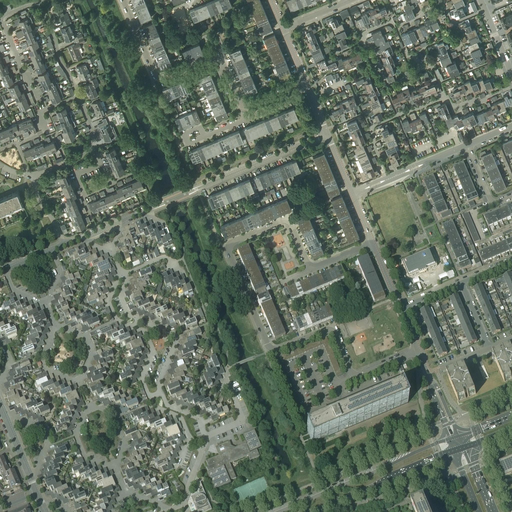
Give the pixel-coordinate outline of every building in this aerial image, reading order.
[(144,0),(133,5),(135,9),(146,4),(144,0)] [(214,0),(213,0),(210,1),(215,12),(219,11),(214,0)] [(219,0),(214,0),(219,11),(223,9),(219,0)] [(224,0),(219,0),(223,9),(227,7),(224,0)] [(259,0),(258,0),(249,4),(251,8),(261,4),(259,0)] [(291,0),(286,0),(290,10),(295,8),(291,0)] [(462,0),(459,0),(453,2),(456,8),(462,6),(465,5),(462,0)] [(210,1),(206,3),(211,14),(215,12),(210,1)] [(403,6),(406,12),(412,10),(411,7),(414,6),(412,3),(409,4),(408,1),(405,2),(406,5),(403,6)] [(206,3),(202,5),(207,16),(211,14),(206,3)] [(146,4),(135,9),(137,13),(148,9),(146,4)] [(261,4),(251,8),(252,12),(263,8),(261,4)] [(202,5),(198,7),(202,18),(207,16),(202,5)] [(457,11),(454,12),(455,15),(456,18),(459,17),(465,14),(462,6),(456,8),(457,11)] [(198,7),(194,8),(198,19),(202,18),(198,7)] [(378,7),(372,9),(376,18),(382,16),(379,10),(378,7)] [(379,10),(382,16),(384,15),(386,18),(389,16),(389,17),(391,16),(390,12),(389,9),(386,10),(385,7),(379,10)] [(61,8),(52,11),(57,22),(62,20),(63,23),(70,21),(67,13),(64,15),(61,8)] [(194,8),(189,10),(194,21),(198,19),(194,8)] [(263,8),(252,12),(254,16),(265,12),(263,8)] [(148,9),(137,13),(139,17),(150,13),(148,9)] [(349,15),(347,9),(340,12),(343,18),(349,15)] [(372,9),(366,12),(370,21),(373,19),(376,25),(378,24),(377,20),(376,18),(372,9)] [(438,15),(435,16),(438,22),(444,20),(442,17),(445,16),(444,13),(442,9),(440,10),(440,11),(437,12),(438,15)] [(406,12),(403,13),(406,19),(415,16),(412,10),(406,12)] [(265,12),(254,16),(256,21),(267,16),(265,12)] [(366,12),(360,14),(361,17),(362,17),(364,23),(370,21),(366,12)] [(150,13),(139,17),(140,22),(151,17),(150,13)] [(267,16),(256,21),(257,25),(268,20),(267,16)] [(435,16),(429,19),(433,28),(439,25),(438,22),(435,16)] [(506,16),(500,19),(504,28),(510,25),(506,16)] [(329,19),(326,20),(327,22),(329,25),(332,24),(333,27),(339,24),(336,18),(333,20),(332,17),(329,18),(329,19)] [(361,17),(356,20),(359,29),(366,26),(365,25),(364,23),(362,17),(361,17)] [(14,24),(12,24),(13,27),(18,25),(19,24),(20,24),(21,27),(30,24),(27,18),(20,21),(19,18),(13,21),(14,24)] [(429,19),(423,21),(425,24),(427,30),(433,28),(429,19)] [(268,20),(257,25),(259,29),(270,24),(268,20)] [(66,26),(60,29),(63,35),(72,31),(71,29),(73,28),(70,21),(65,24),(66,26)] [(153,22),(142,26),(144,31),(155,26),(153,22)] [(462,24),(458,25),(461,31),(464,29),(465,32),(471,29),(469,23),(468,24),(466,25),(465,22),(462,23),(462,24)] [(339,24),(333,27),(335,33),(344,29),(342,23),(339,24)] [(30,24),(21,27),(24,33),(32,29),(30,24)] [(270,24),(259,29),(261,33),(272,29),(270,24)] [(425,24),(419,27),(423,36),(429,33),(427,30),(425,24)] [(306,31),(308,37),(314,35),(313,32),(316,31),(315,28),(315,27),(314,25),(311,26),(307,27),(309,30),(306,31)] [(405,33),(401,34),(405,43),(411,41),(407,32),(406,29),(405,25),(402,26),(405,33)] [(155,26),(144,31),(146,35),(157,30),(155,26)] [(419,27),(413,29),(417,38),(423,36),(419,27)] [(471,29),(465,32),(468,38),(477,34),(474,28),(471,29)] [(32,29),(24,33),(26,38),(34,35),(32,29)] [(344,29),(335,33),(338,38),(344,36),(347,35),(344,29)] [(413,29),(407,32),(411,41),(417,38),(413,29)] [(157,30),(146,35),(148,39),(159,34),(157,30)] [(372,37),(366,39),(367,42),(374,39),(383,35),(380,30),(371,33),(372,37)] [(63,35),(65,42),(75,38),(72,31),(63,35)] [(274,33),(263,38),(265,42),(276,38),(274,33)] [(159,34),(148,39),(150,43),(160,38),(159,34)] [(374,39),(367,42),(369,44),(375,42),(376,45),(379,44),(385,41),(388,40),(385,34),(383,35),(374,39)] [(468,38),(470,44),(476,41),(477,41),(479,40),(477,34),(468,38)] [(34,35),(26,38),(28,44),(37,40),(34,35)] [(308,37),(305,38),(308,44),(317,40),(314,35),(308,37)] [(339,41),(336,42),(337,46),(336,46),(337,48),(341,47),(342,49),(348,46),(347,45),(344,36),(338,38),(339,41)] [(160,38),(150,43),(151,47),(162,43),(160,38)] [(276,38),(265,42),(266,46),(277,42),(276,38)] [(37,40),(28,44),(31,49),(36,47),(39,46),(37,40)] [(317,40),(308,44),(310,50),(319,46),(317,40)] [(380,47),(374,50),(375,52),(390,46),(388,40),(385,41),(379,44),(380,47)] [(437,44),(440,53),(441,53),(447,51),(445,48),(448,47),(447,43),(448,43),(446,40),(443,41),(443,42),(437,44)] [(470,44),(467,45),(470,51),(479,47),(477,41),(476,41),(470,44)] [(277,42),(266,46),(268,51),(279,46),(277,42)] [(78,43),(68,47),(74,61),(82,57),(78,49),(81,48),(78,43)] [(162,43),(151,47),(153,51),(164,47),(162,43)] [(199,43),(194,45),(199,56),(203,54),(199,43)] [(194,45),(190,47),(195,58),(199,56),(194,45)] [(279,46),(268,51),(270,55),(281,50),(279,46)] [(319,46),(310,50),(312,56),(322,52),(319,46)] [(390,46),(375,52),(376,55),(382,52),(384,55),(384,56),(390,53),(393,52),(390,46)] [(31,49),(28,50),(31,56),(39,52),(36,47),(31,49)] [(164,47),(153,51),(155,56),(166,51),(164,47)] [(190,47),(186,48),(191,59),(195,58),(190,47)] [(470,51),(467,52),(468,54),(471,53),(472,56),(478,54),(479,54),(481,53),(479,47),(470,51)] [(186,48),(182,50),(186,61),(191,59),(186,48)] [(240,48),(229,52),(230,57),(241,52),(240,48)] [(356,54),(353,55),(356,62),(356,61),(359,60),(360,63),(366,61),(362,52),(360,48),(358,50),(355,51),(356,54)] [(281,50),(270,55),(272,59),(283,54),(281,50)] [(39,52),(31,56),(33,61),(41,58),(44,57),(41,51),(39,52)] [(166,51),(155,56),(157,60),(168,55),(166,51)] [(440,53),(438,54),(440,60),(449,56),(447,51),(441,53),(440,53)] [(241,52),(230,57),(232,61),(243,56),(241,52)] [(322,52),(312,56),(315,62),(324,58),(322,52)] [(384,55),(381,57),(383,63),(392,59),(390,53),(384,56),(384,55)] [(473,59),(470,60),(472,63),(471,64),(472,66),(476,65),(483,62),(484,62),(484,61),(484,60),(481,53),(479,54),(478,54),(472,56),(473,59)] [(283,54),(272,59),(273,63),(284,58),(283,54)] [(168,55),(157,60),(158,64),(169,59),(168,55)] [(353,55),(348,58),(351,67),(357,64),(356,61),(356,62),(353,55)] [(243,56),(232,61),(234,65),(245,60),(243,56)] [(449,56),(440,60),(442,66),(445,65),(451,62),(449,56)] [(341,57),(335,60),(338,66),(337,66),(338,69),(344,66),(342,60),(341,57)] [(41,58),(33,61),(35,67),(43,63),(41,58)] [(284,58),(273,63),(275,67),(286,63),(284,58)] [(315,62),(310,64),(312,67),(316,65),(317,68),(321,66),(322,69),(328,67),(326,64),(329,63),(328,60),(325,61),(324,58),(315,62)] [(329,63),(326,64),(328,67),(330,66),(332,69),(337,66),(338,66),(335,60),(332,61),(331,58),(328,60),(329,63)] [(342,60),(344,66),(346,69),(351,67),(348,58),(342,60)] [(169,59),(158,64),(160,68),(171,64),(169,59)] [(392,59),(383,63),(386,68),(392,66),(395,65),(392,59)] [(245,60),(234,65),(236,69),(247,65),(245,60)] [(451,62),(445,65),(448,71),(457,67),(454,61),(451,62)] [(77,68),(76,68),(77,72),(78,71),(79,73),(88,70),(87,67),(89,66),(87,62),(76,67),(77,68)] [(43,63),(35,67),(38,73),(46,69),(43,63)] [(286,63),(275,67),(277,71),(288,67),(286,63)] [(4,67),(0,68),(0,73),(1,75),(9,71),(15,69),(14,66),(8,68),(6,65),(4,67)] [(247,65),(236,69),(237,73),(248,69),(247,65)] [(387,71),(384,72),(385,75),(385,76),(386,78),(388,83),(392,81),(391,77),(393,76),(391,73),(394,72),(392,66),(386,68),(387,71)] [(288,67),(277,71),(279,76),(290,71),(288,67)] [(457,67),(448,71),(450,76),(459,73),(457,67)] [(248,69),(237,73),(239,77),(250,73),(253,72),(251,68),(248,69)] [(9,71),(1,75),(3,80),(11,77),(10,74),(16,71),(15,69),(9,71)] [(49,70),(38,75),(39,77),(36,78),(37,81),(40,80),(51,75),(49,70)] [(80,75),(79,76),(80,79),(81,79),(81,80),(88,77),(89,80),(96,77),(95,74),(92,75),(91,72),(89,72),(88,70),(79,73),(80,75)] [(290,71),(279,76),(281,80),(292,75),(290,71)] [(196,78),(198,82),(212,77),(210,72),(196,78)] [(250,73),(239,77),(241,82),(252,77),(250,73)] [(51,75),(40,80),(42,85),(44,84),(44,83),(51,81),(50,80),(53,79),(51,75)] [(11,77),(3,80),(5,86),(14,83),(11,77)] [(90,83),(84,86),(89,98),(90,97),(91,99),(98,97),(97,94),(96,91),(94,87),(99,84),(96,77),(94,79),(89,80),(90,83)] [(212,77),(198,82),(200,86),(213,81),(212,77)] [(252,77),(241,82),(243,86),(253,81),(252,77)] [(373,86),(371,81),(369,77),(366,78),(366,79),(363,80),(363,79),(356,82),(357,85),(361,83),(363,88),(366,86),(367,89),(373,87),(373,86)] [(51,81),(44,83),(44,84),(46,88),(57,83),(55,78),(53,79),(50,80),(51,81)] [(482,79),(476,81),(480,90),(485,88),(483,82),(482,79)] [(483,82),(485,88),(488,87),(490,90),(493,88),(493,89),(495,88),(494,84),(493,81),(490,82),(489,79),(483,82)] [(183,80),(179,82),(184,93),(190,90),(187,82),(185,83),(183,80)] [(200,86),(202,91),(204,90),(215,85),(213,81),(200,86)] [(253,81),(243,86),(244,90),(255,85),(253,81)] [(469,81),(463,83),(467,92),(473,90),(470,84),(469,81)] [(470,84),(473,90),(474,93),(480,90),(476,81),(470,84)] [(179,82),(175,83),(179,94),(184,93),(179,82)] [(17,83),(8,87),(10,92),(19,88),(17,83)] [(57,83),(46,88),(48,93),(59,88),(57,83)] [(175,83),(171,85),(175,96),(179,94),(175,83)] [(463,83),(457,86),(458,87),(461,95),(467,92),(463,83)] [(427,84),(421,86),(425,95),(430,93),(428,87),(427,84)] [(428,87),(430,93),(433,92),(434,95),(437,93),(438,94),(440,93),(439,89),(438,86),(435,87),(434,84),(428,87)] [(171,85),(166,87),(171,98),(175,96),(171,85)] [(215,85),(204,90),(206,94),(217,89),(215,85)] [(255,85),(244,90),(246,94),(257,90),(255,85)] [(367,89),(369,95),(375,92),(378,91),(376,85),(373,86),(373,87),(367,89)] [(421,86),(415,89),(419,98),(425,95),(421,86)] [(19,88),(10,92),(12,97),(15,96),(21,93),(20,91),(22,90),(21,87),(19,88)] [(166,87),(162,89),(167,100),(171,98),(166,87)] [(453,92),(450,94),(450,96),(451,95),(452,98),(453,98),(454,101),(457,100),(460,99),(459,96),(461,95),(458,87),(452,90),(453,91),(453,92)] [(59,88),(48,93),(50,98),(61,93),(59,88)] [(408,88),(402,91),(406,100),(412,97),(409,91),(408,88)] [(217,89),(206,94),(208,98),(219,93),(217,89)] [(409,91),(412,97),(413,100),(419,98),(415,89),(409,91)] [(402,91),(396,93),(397,96),(398,96),(400,102),(406,100),(402,91)] [(21,93),(15,96),(17,101),(25,97),(23,92),(21,93)] [(369,95),(366,96),(369,102),(378,98),(375,92),(369,95)] [(61,93),(50,98),(52,103),(61,99),(63,98),(61,93)] [(219,93),(208,98),(209,102),(220,97),(219,93)] [(504,99),(502,100),(504,106),(511,102),(511,99),(511,96),(510,97),(509,93),(506,94),(506,95),(503,96),(504,99)] [(397,96),(391,98),(395,108),(401,105),(400,102),(398,96),(397,96)] [(25,97),(17,101),(18,105),(27,101),(25,97)] [(220,97),(209,102),(211,106),(222,102),(220,97)] [(353,97),(347,99),(351,109),(354,116),(357,115),(355,111),(354,108),(357,106),(353,97)] [(378,98),(369,102),(361,105),(362,108),(370,104),(371,108),(380,104),(378,98)] [(347,99),(342,102),(346,111),(348,110),(348,111),(349,112),(351,117),(354,116),(351,109),(347,99)] [(100,100),(91,104),(94,110),(102,107),(100,100)] [(502,100),(496,103),(500,112),(506,109),(504,106),(502,100)] [(27,101),(18,105),(21,110),(29,106),(27,101)] [(222,102),(211,106),(213,111),(224,106),(222,102)] [(336,104),(340,113),(343,121),(346,119),(343,112),(346,111),(342,102),(336,104)] [(373,111),(364,114),(366,117),(374,114),(380,111),(386,109),(383,103),(380,104),(371,108),(373,111)] [(440,103),(434,106),(435,109),(436,108),(439,113),(448,109),(445,103),(441,105),(440,103)] [(490,105),(490,106),(491,108),(494,114),(500,112),(496,103),(490,105)] [(332,113),(329,114),(331,117),(333,120),(335,119),(338,118),(337,115),(340,113),(336,104),(332,106),(333,109),(331,110),(332,113)] [(224,106),(213,111),(215,115),(226,110),(224,106)] [(102,107),(94,110),(97,117),(105,113),(102,107)] [(293,107),(289,109),(294,120),(298,118),(293,107)] [(65,108),(56,112),(58,117),(67,113),(65,108)] [(190,108),(186,110),(187,113),(191,123),(196,121),(191,111),(190,108)] [(491,108),(486,110),(489,119),(495,117),(494,114),(491,108)] [(196,109),(191,111),(196,121),(196,122),(200,120),(196,109)] [(289,109),(285,111),(290,122),(294,120),(289,109)] [(448,109),(439,113),(441,119),(444,118),(450,115),(448,109)] [(465,116),(461,117),(464,123),(463,124),(465,126),(471,124),(467,115),(466,112),(465,109),(462,110),(464,113),(465,116)] [(226,110),(215,115),(216,119),(227,114),(226,110)] [(486,110),(480,113),(483,122),(489,119),(486,110)] [(285,111),(281,113),(285,124),(290,122),(285,111)] [(375,116),(372,117),(373,121),(374,123),(377,122),(381,121),(379,118),(382,117),(380,111),(374,114),(375,116)] [(69,112),(67,113),(58,117),(60,121),(71,117),(69,112)] [(425,112),(419,115),(420,118),(420,117),(423,124),(423,123),(429,121),(425,112)] [(473,112),(467,115),(471,124),(476,121),(474,115),(473,112)] [(187,113),(183,115),(188,126),(192,124),(191,123),(187,113)] [(281,113),(277,114),(281,125),(285,124),(281,113)] [(474,115),(476,121),(477,124),(483,122),(480,113),(474,115)] [(178,114),(173,115),(174,118),(177,125),(179,128),(183,126),(179,116),(178,114)] [(277,114),(273,116),(277,127),(281,125),(277,114)] [(183,115),(179,116),(183,127),(188,126),(183,115)] [(450,115),(444,118),(447,124),(450,123),(451,126),(454,124),(452,121),(455,120),(454,117),(451,118),(450,115)] [(273,116),(268,118),(273,129),(277,127),(273,116)] [(455,120),(452,121),(454,124),(456,123),(458,126),(463,124),(464,123),(461,117),(458,118),(457,116),(454,117),(455,120)] [(61,124),(55,126),(56,128),(73,121),(71,117),(60,121),(61,124)] [(420,118),(414,120),(418,129),(424,126),(423,123),(423,124),(420,117),(420,118)] [(31,118),(26,120),(29,129),(30,130),(33,129),(33,130),(34,133),(36,133),(37,132),(31,118)] [(268,118),(264,119),(269,131),(273,129),(268,118)] [(264,119),(260,121),(265,132),(269,131),(264,119)] [(407,119),(401,122),(405,131),(411,128),(408,122),(407,119)] [(26,120),(21,122),(25,131),(29,129),(26,120)] [(356,120),(347,123),(349,129),(358,126),(356,120)] [(408,122),(411,128),(412,131),(418,129),(414,120),(408,122)] [(73,121),(56,128),(57,131),(63,128),(64,131),(70,128),(73,127),(75,126),(73,121)] [(106,121),(97,125),(99,128),(100,127),(102,133),(101,133),(103,137),(101,138),(103,142),(112,139),(110,135),(114,133),(113,130),(114,130),(113,127),(112,127),(111,124),(106,126),(106,125),(108,124),(106,121)] [(260,121),(256,123),(261,134),(265,132),(260,121)] [(21,122),(16,124),(20,133),(25,131),(21,122)] [(256,123),(252,125),(256,136),(261,134),(256,123)] [(16,124),(11,126),(15,135),(20,133),(16,124)] [(380,128),(376,129),(377,131),(378,131),(379,134),(382,133),(383,136),(389,133),(387,128),(388,127),(387,124),(379,127),(380,128)] [(252,125),(248,126),(252,138),(256,136),(252,125)] [(11,126),(7,128),(11,138),(14,136),(14,135),(15,135),(11,126)] [(248,126),(243,128),(248,139),(252,138),(248,126)] [(358,126),(349,129),(352,135),(360,132),(358,126)] [(7,128),(2,130),(6,139),(7,138),(7,139),(11,138),(7,128)] [(64,131),(61,132),(63,137),(72,133),(70,128),(64,131)] [(239,130),(234,132),(239,143),(243,141),(239,130)] [(234,132),(230,134),(235,145),(239,143),(234,132)] [(360,132),(352,135),(354,141),(363,137),(360,132)] [(389,133),(383,136),(385,142),(395,138),(392,132),(389,133)] [(72,133),(63,137),(65,142),(74,138),(72,133)] [(230,134),(226,136),(231,147),(235,145),(230,134)] [(226,136),(222,137),(226,148),(231,147),(226,136)] [(222,137),(218,139),(222,150),(226,148),(222,137)] [(363,137),(354,141),(356,147),(363,144),(363,145),(365,144),(363,137)] [(395,138),(385,142),(388,147),(388,148),(394,145),(397,144),(395,138)] [(218,139),(214,141),(218,152),(222,150),(218,139)] [(504,142),(501,143),(506,154),(510,152),(505,139),(503,140),(504,142)] [(50,140),(48,141),(49,143),(52,152),(57,150),(59,149),(56,141),(54,142),(54,141),(51,142),(50,140)] [(214,141),(209,143),(214,154),(218,152),(214,141)] [(43,143),(38,145),(43,156),(47,154),(44,145),(43,143)] [(44,145),(47,154),(52,152),(49,143),(44,145)] [(209,143),(205,144),(210,155),(214,154),(209,143)] [(205,144),(201,146),(206,157),(210,155),(205,144)] [(356,147),(353,148),(356,154),(365,150),(363,145),(363,144),(356,147)] [(38,145),(33,147),(37,156),(38,158),(43,156),(38,145)] [(388,147),(385,149),(387,155),(396,151),(394,145),(388,148),(388,147)] [(201,146),(197,148),(202,159),(206,157),(201,146)] [(33,147),(29,149),(32,158),(37,156),(33,147)] [(106,153),(105,153),(107,157),(116,153),(114,148),(105,151),(106,153)] [(197,148),(193,150),(197,161),(202,159),(197,148)] [(24,152),(22,152),(24,157),(26,156),(27,160),(32,158),(29,149),(24,151),(24,152)] [(193,150),(188,151),(193,162),(197,161),(193,150)] [(365,150),(356,154),(358,160),(367,156),(365,150)] [(396,151),(387,155),(390,160),(396,158),(399,157),(396,151)] [(482,159),(479,160),(480,161),(493,156),(491,151),(486,154),(484,151),(480,153),(481,155),(480,156),(482,159)] [(324,152),(313,157),(314,161),(325,156),(324,152)] [(116,153),(107,157),(108,160),(109,160),(109,161),(118,157),(116,153)] [(325,156),(314,161),(316,165),(327,161),(325,156)] [(367,156),(358,160),(361,166),(370,162),(367,156)] [(493,156),(480,161),(481,163),(483,162),(484,165),(495,160),(493,156)] [(110,162),(109,163),(111,166),(120,162),(118,157),(109,161),(110,162)] [(391,163),(388,164),(389,167),(389,168),(390,170),(393,169),(394,169),(397,168),(395,165),(398,164),(396,158),(390,160),(391,163)] [(296,159),(291,161),(296,172),(300,170),(296,159)] [(485,168),(483,168),(484,170),(497,165),(499,164),(497,159),(496,160),(495,160),(484,165),(485,168)] [(291,161),(287,163),(292,174),(296,172),(291,161)] [(327,161),(316,165),(318,169),(329,165),(327,161)] [(120,162),(111,166),(112,169),(113,169),(113,170),(122,167),(120,162)] [(370,162),(361,166),(363,172),(366,170),(372,168),(370,162)] [(287,163),(283,165),(288,176),(292,174),(287,163)] [(463,163),(453,167),(455,172),(468,167),(467,165),(465,166),(463,163)] [(283,165),(279,166),(284,177),(288,176),(283,165)] [(329,165),(318,169),(320,174),(331,169),(329,165)] [(497,165),(484,170),(485,172),(487,171),(488,174),(498,169),(497,165)] [(279,166),(275,168),(279,179),(284,177),(279,166)] [(114,172),(113,172),(116,178),(120,177),(119,174),(124,172),(122,167),(113,170),(114,172)] [(468,167),(455,172),(457,176),(467,172),(466,170),(468,169),(468,167)] [(275,168),(271,170),(275,181),(279,179),(275,168)] [(372,168),(366,170),(369,176),(372,175),(373,178),(376,177),(376,176),(379,175),(378,172),(376,169),(373,170),(372,168)] [(331,169),(320,174),(321,178),(332,173),(331,169)] [(489,176),(487,177),(488,179),(500,174),(498,169),(488,174),(489,176)] [(271,170),(267,172),(271,183),(275,181),(271,170)] [(60,181),(69,178),(68,174),(67,174),(66,171),(53,177),(56,183),(60,181)] [(447,171),(445,173),(459,206),(461,205),(447,171)] [(267,172),(262,173),(267,184),(271,183),(267,172)] [(467,172),(457,176),(459,181),(471,176),(470,174),(468,175),(467,172)] [(262,173),(258,175),(263,186),(267,184),(262,173)] [(332,173),(321,178),(323,182),(334,177),(332,173)] [(443,173),(440,175),(454,208),(457,207),(443,173)] [(500,174),(488,179),(488,181),(491,180),(492,183),(502,178),(500,174)] [(258,175),(254,177),(258,188),(263,186),(258,175)] [(424,183),(422,184),(423,186),(435,180),(433,176),(423,180),(424,183)] [(471,176),(459,181),(460,185),(471,181),(470,178),(472,177),(471,176)] [(334,177),(323,182),(325,186),(336,181),(334,177)] [(69,178),(60,181),(62,186),(71,183),(70,181),(71,181),(69,178)] [(493,185),(491,186),(491,188),(504,183),(502,178),(492,183),(493,185)] [(140,179),(135,181),(139,190),(144,188),(140,179)] [(249,179),(245,181),(249,192),(254,190),(249,179)] [(435,180),(423,186),(423,188),(425,187),(427,189),(437,185),(435,180)] [(135,181),(131,183),(134,192),(139,190),(135,181)] [(245,181),(241,182),(245,194),(249,192),(245,181)] [(336,181),(325,186),(327,190),(338,186),(336,181)] [(471,181),(460,185),(462,190),(475,184),(474,183),(472,184),(471,181)] [(241,182),(237,184),(241,195),(245,194),(241,182)] [(71,183),(62,186),(64,191),(73,187),(72,184),(71,184),(71,183)] [(131,183),(126,185),(131,196),(135,194),(134,192),(131,183)] [(504,183),(491,188),(492,190),(494,189),(495,192),(506,187),(504,183)] [(237,184),(232,186),(237,197),(241,195),(237,184)] [(475,184),(462,190),(464,194),(475,190),(474,187),(476,186),(475,184)] [(126,185),(121,187),(126,198),(131,196),(126,185)] [(428,192),(425,193),(426,195),(439,189),(437,185),(427,189),(428,192)] [(232,186),(228,188),(233,199),(237,197),(232,186)] [(338,186),(327,190),(328,195),(339,190),(338,186)] [(73,187),(64,191),(66,196),(74,192),(74,191),(75,190),(73,187)] [(121,187),(116,189),(117,192),(117,191),(121,200),(126,198),(121,187)] [(228,188),(224,189),(229,200),(233,199),(228,188)] [(224,189),(220,191),(225,202),(229,200),(224,189)] [(439,189),(426,195),(427,196),(429,195),(430,198),(441,194),(439,189)] [(0,216),(24,207),(18,193),(20,192),(19,190),(0,198),(0,216)] [(66,196),(68,200),(74,198),(77,197),(75,194),(78,193),(81,192),(80,190),(74,192),(66,196)] [(475,190),(464,194),(466,199),(479,193),(478,191),(476,192),(475,190)] [(117,191),(117,192),(113,193),(116,202),(121,200),(117,191)] [(220,191),(216,193),(220,204),(225,202),(220,191)] [(113,193),(108,195),(112,204),(116,202),(113,193)] [(216,193),(212,195),(216,206),(220,204),(216,193)] [(479,193),(466,199),(468,203),(478,199),(477,196),(479,195),(479,193)] [(431,201),(429,202),(430,203),(443,198),(441,194),(430,198),(431,201)] [(92,196),(93,199),(94,201),(98,210),(102,208),(99,199),(96,200),(94,195),(92,196)] [(108,195),(103,197),(107,206),(112,204),(108,195)] [(212,195),(207,197),(212,207),(216,206),(212,195)] [(341,195),(330,199),(332,204),(343,199),(341,195)] [(103,197),(99,199),(102,208),(107,206),(103,197)] [(68,200),(65,201),(67,206),(76,202),(74,198),(68,200)] [(287,198),(282,200),(287,211),(291,209),(287,198)] [(443,198),(430,203),(431,205),(433,204),(434,207),(444,203),(443,198)] [(343,199),(332,204),(334,208),(345,203),(343,199)] [(282,200),(278,202),(283,213),(287,211),(282,200)] [(94,201),(89,203),(93,212),(98,210),(94,201)] [(76,202),(67,206),(64,207),(66,212),(69,211),(78,207),(76,202)] [(278,202),(274,203),(278,214),(283,213),(278,202)] [(274,203),(270,205),(274,216),(278,214),(274,203)] [(345,203),(334,208),(336,212),(347,207),(345,203)] [(435,210),(433,210),(434,212),(446,207),(444,203),(434,207),(435,210)] [(270,205),(266,207),(270,218),(274,216),(270,205)] [(505,208),(502,209),(507,220),(511,218),(506,205),(504,206),(505,208)] [(78,207),(69,211),(71,215),(80,212),(78,207)] [(266,207),(261,209),(266,220),(270,218),(266,207)] [(347,207),(336,212),(338,216),(349,211),(347,207)] [(446,207),(434,212),(434,214),(437,213),(438,216),(441,215),(443,219),(452,216),(450,211),(448,212),(446,207)] [(499,208),(497,209),(502,222),(507,220),(502,209),(500,210),(499,208)] [(261,209),(257,210),(262,221),(266,220),(261,209)] [(496,212),(493,213),(498,224),(502,222),(497,209),(495,210),(496,212)] [(257,210),(253,212),(258,223),(262,221),(257,210)] [(349,211),(338,216),(339,220),(350,216),(349,211)] [(80,212),(71,215),(73,220),(82,217),(80,212)] [(253,212),(249,214),(254,225),(258,223),(253,212)] [(490,212),(488,213),(493,225),(498,224),(493,213),(491,214),(490,212)] [(487,216),(484,217),(489,227),(493,225),(488,213),(486,214),(487,216)] [(249,214),(245,216),(250,227),(254,225),(249,214)] [(307,214),(296,218),(298,223),(309,218),(307,214)] [(245,216),(241,217),(245,228),(250,227),(245,216)] [(350,216),(339,220),(341,224),(352,220),(350,216)] [(82,217),(73,220),(75,225),(84,221),(82,217)] [(241,217),(237,219),(241,230),(245,228),(241,217)] [(309,218),(298,223),(300,227),(311,222),(309,218)] [(237,219),(232,221),(237,232),(241,230),(237,219)] [(352,220),(341,224),(343,228),(354,224),(352,220)] [(84,221),(75,225),(77,230),(86,226),(84,221)] [(137,224),(135,225),(139,236),(143,234),(144,234),(141,228),(140,225),(142,224),(141,221),(137,223),(137,224)] [(232,221),(228,223),(233,234),(237,232),(232,221)] [(311,222),(300,227),(302,231),(313,226),(311,222)] [(443,229),(441,230),(442,232),(455,226),(453,222),(442,226),(443,229)] [(228,223),(224,224),(229,235),(233,234),(228,223)] [(143,227),(141,228),(144,234),(143,234),(145,238),(149,237),(147,230),(146,227),(148,226),(147,224),(143,225),(143,227)] [(224,224),(220,226),(224,237),(229,235),(224,224)] [(354,224),(343,228),(345,233),(356,228),(354,224)] [(132,225),(128,227),(129,229),(131,228),(132,231),(133,231),(135,238),(139,237),(139,236),(135,225),(133,226),(132,225)] [(147,230),(149,237),(151,241),(155,239),(153,233),(155,232),(154,230),(153,226),(148,228),(149,229),(147,230)] [(313,226),(302,231),(303,235),(314,230),(313,226)] [(455,226),(442,232),(443,234),(445,233),(446,235),(456,231),(455,226)] [(154,230),(155,232),(153,233),(155,239),(159,247),(163,245),(161,241),(159,235),(161,234),(160,233),(165,231),(163,227),(161,227),(162,229),(159,230),(159,228),(154,230)] [(356,228),(345,233),(346,237),(357,232),(356,228)] [(314,230),(303,235),(305,239),(316,234),(314,230)] [(130,231),(126,233),(127,235),(129,234),(130,237),(133,243),(136,243),(136,242),(137,242),(136,239),(139,238),(139,237),(135,238),(133,231),(132,231),(130,232),(130,231)] [(161,241),(163,245),(164,248),(172,245),(169,236),(166,237),(165,235),(166,233),(165,231),(160,233),(161,234),(159,235),(161,241)] [(447,238),(445,239),(446,241),(458,235),(456,231),(446,235),(447,238)] [(357,232),(346,237),(348,241),(359,237),(357,232)] [(316,234),(305,239),(307,243),(318,239),(316,234)] [(458,235),(446,241),(446,242),(449,241),(450,244),(460,240),(458,235)] [(127,237),(123,238),(124,241),(126,240),(128,243),(130,249),(131,249),(135,247),(134,246),(137,245),(136,243),(133,243),(130,237),(128,238),(127,237)] [(318,239),(307,243),(309,248),(320,243),(318,239)] [(451,247),(449,248),(449,249),(462,244),(460,240),(450,244),(451,247)] [(505,242),(501,244),(506,256),(508,255),(507,253),(510,252),(505,242)] [(125,243),(121,244),(122,247),(124,246),(125,249),(128,255),(132,254),(133,253),(131,249),(130,249),(128,243),(126,244),(125,243)] [(320,243),(309,248),(310,252),(322,247),(320,243)] [(462,244),(449,249),(450,251),(452,250),(453,253),(464,249),(462,244)] [(501,244),(497,245),(501,256),(503,255),(504,257),(506,256),(501,244)] [(497,245),(492,247),(497,260),(499,259),(498,257),(501,256),(497,245)] [(77,250),(67,254),(69,258),(73,256),(80,254),(80,253),(79,251),(80,251),(78,247),(76,248),(77,250)] [(248,247),(237,252),(239,256),(250,252),(248,247)] [(322,247),(310,252),(312,256),(323,251),(322,247)] [(492,247),(488,249),(492,259),(495,258),(495,261),(497,260),(492,247)] [(123,248),(118,250),(119,253),(122,252),(125,261),(130,259),(133,258),(132,254),(128,255),(125,249),(123,250),(123,248)] [(80,254),(73,256),(75,261),(79,259),(86,256),(85,256),(85,254),(86,253),(84,249),(82,250),(83,252),(80,253),(80,254)] [(455,256),(452,257),(453,258),(466,253),(464,249),(453,253),(455,256)] [(488,249),(483,251),(489,264),(490,263),(489,261),(492,259),(488,249)] [(86,256),(79,259),(81,263),(85,261),(91,258),(93,258),(90,251),(88,252),(89,254),(85,256),(86,256)] [(483,251),(478,253),(483,263),(486,262),(487,264),(489,264),(483,251)] [(250,252),(239,256),(241,260),(252,256),(250,252)] [(437,267),(431,252),(402,264),(409,279),(437,267)] [(466,253),(453,258),(454,260),(456,259),(457,262),(468,258),(466,253)] [(91,258),(85,261),(87,265),(91,264),(91,263),(97,261),(99,260),(96,254),(94,255),(94,257),(93,258),(91,258)] [(97,261),(91,263),(91,264),(93,268),(97,266),(103,263),(105,262),(104,260),(102,256),(100,257),(100,259),(99,260),(97,261)] [(252,256),(241,260),(242,264),(253,260),(252,256)] [(368,257),(356,261),(358,266),(369,261),(368,257)] [(103,263),(97,266),(99,270),(109,266),(112,264),(111,262),(112,262),(110,258),(108,258),(105,259),(106,262),(105,262),(103,263)] [(458,264),(456,265),(457,267),(469,262),(468,258),(457,262),(458,264)] [(253,260),(242,264),(244,269),(255,264),(253,260)] [(359,267),(358,268),(359,270),(371,265),(369,261),(358,266),(359,267)] [(469,262),(457,267),(458,269),(460,268),(461,271),(471,267),(469,262)] [(109,266),(99,270),(100,274),(107,271),(108,274),(109,273),(109,274),(111,273),(111,272),(115,270),(114,266),(113,267),(112,264),(109,266)] [(255,264),(244,269),(246,273),(257,268),(255,264)] [(371,265),(359,270),(359,271),(361,271),(362,274),(373,269),(371,265)] [(341,267),(336,269),(341,280),(345,278),(341,267)] [(139,272),(137,273),(139,277),(140,277),(141,279),(147,276),(148,277),(149,276),(152,275),(150,270),(149,268),(141,271),(142,274),(140,274),(139,272)] [(257,268),(246,273),(248,277),(259,272),(257,268)] [(336,269),(332,271),(337,282),(341,280),(336,269)] [(373,269),(362,274),(364,278),(375,274),(373,269)] [(100,274),(96,275),(98,280),(104,277),(104,278),(106,277),(108,276),(108,278),(111,277),(109,274),(109,273),(108,274),(107,271),(100,274)] [(164,276),(161,277),(166,287),(170,286),(170,285),(167,279),(168,279),(167,277),(166,276),(168,275),(167,271),(163,273),(164,276)] [(332,271),(328,273),(333,284),(337,282),(332,271)] [(259,272),(248,277),(249,281),(260,276),(259,272)] [(328,273),(324,274),(329,285),(333,284),(328,273)] [(68,276),(66,277),(67,281),(69,280),(69,282),(70,283),(76,280),(80,278),(78,274),(69,278),(68,276)] [(324,274),(320,276),(324,287),(329,285),(324,274)] [(375,274),(364,278),(365,282),(376,278),(375,274)] [(511,279),(511,276),(511,274),(503,277),(506,283),(511,279)] [(169,276),(167,277),(168,279),(167,279),(170,285),(170,286),(172,290),(176,288),(173,281),(174,281),(173,280),(172,278),(174,277),(173,275),(169,277),(169,276)] [(137,278),(134,279),(136,283),(137,286),(138,285),(139,285),(145,282),(145,283),(149,281),(149,280),(151,280),(149,276),(148,277),(147,276),(141,279),(138,280),(137,278)] [(260,276),(249,281),(251,285),(262,281),(260,276)] [(320,276),(316,278),(320,289),(324,287),(320,276)] [(98,280),(94,281),(95,286),(102,283),(103,283),(105,282),(106,284),(108,283),(106,277),(104,278),(104,277),(98,280)] [(175,279),(173,280),(174,281),(173,281),(176,288),(178,292),(182,290),(179,284),(179,282),(178,281),(180,280),(179,277),(175,279)] [(316,278),(312,280),(316,291),(320,289),(316,278)] [(376,278),(365,282),(367,286),(378,282),(376,278)] [(65,282),(63,283),(65,287),(66,286),(67,288),(74,286),(78,284),(76,280),(70,283),(69,282),(66,284),(65,282)] [(182,290),(178,292),(179,294),(183,293),(183,295),(188,293),(189,294),(193,292),(189,285),(187,286),(186,285),(185,285),(184,283),(186,282),(185,280),(181,282),(181,281),(179,282),(179,284),(182,290)] [(312,280),(307,281),(312,292),(316,291),(312,280)] [(262,281),(251,285),(253,289),(264,285),(262,281)] [(307,281),(303,283),(308,294),(312,292),(307,281)] [(134,284),(132,285),(134,289),(135,289),(136,291),(143,288),(147,287),(145,283),(145,282),(139,285),(138,285),(137,286),(135,286),(134,284)] [(378,282),(367,286),(369,291),(380,286),(378,282)] [(95,286),(91,287),(93,292),(99,289),(100,289),(101,289),(102,291),(106,289),(103,283),(102,283),(95,286)] [(267,283),(264,285),(253,289),(255,294),(269,288),(267,283)] [(303,283),(299,285),(304,296),(308,294),(303,283)] [(299,285),(295,287),(300,298),(304,296),(299,285)] [(63,288),(61,289),(62,293),(63,295),(65,294),(71,292),(75,290),(74,286),(67,288),(64,290),(63,288)] [(380,286),(369,291),(370,295),(381,290),(380,286)] [(484,292),(482,286),(474,290),(476,295),(484,292)] [(295,287),(291,288),(295,299),(300,298),(295,287)] [(132,290),(130,291),(131,295),(133,295),(134,297),(140,294),(144,293),(143,288),(136,291),(133,292),(132,290)] [(291,288),(287,290),(291,301),(295,299),(291,288)] [(89,293),(91,297),(91,298),(97,295),(100,294),(101,296),(104,295),(102,291),(101,289),(100,289),(99,289),(93,292),(89,293)] [(287,290),(282,292),(287,303),(291,301),(287,290)] [(381,290),(370,295),(372,299),(383,294),(381,290)] [(61,293),(58,294),(60,299),(61,298),(62,300),(69,298),(73,296),(71,292),(65,294),(63,295),(61,296),(61,293)] [(486,297),(484,292),(476,295),(478,300),(486,297)] [(130,296),(127,297),(129,301),(130,300),(131,303),(142,298),(140,294),(134,297),(130,298),(130,296)] [(268,294),(257,298),(258,303),(269,298),(268,294)] [(383,294),(372,299),(374,303),(385,299),(383,294)] [(91,297),(86,299),(88,304),(98,300),(99,302),(101,301),(99,297),(98,297),(97,295),(91,298),(91,297)] [(460,302),(458,296),(450,300),(452,305),(460,302)] [(488,302),(486,297),(478,300),(480,305),(488,302)] [(12,302),(3,305),(5,310),(9,308),(8,308),(15,306),(15,305),(17,305),(16,303),(15,303),(14,298),(11,299),(12,302)] [(58,299),(56,300),(58,307),(60,306),(66,303),(66,304),(71,302),(69,298),(62,300),(59,301),(58,299)] [(142,298),(131,303),(127,305),(129,311),(135,309),(134,307),(136,306),(137,305),(144,302),(142,298)] [(269,298),(258,303),(260,307),(271,302),(269,298)] [(15,306),(8,308),(9,308),(10,313),(15,311),(14,311),(21,308),(22,307),(20,301),(17,302),(18,304),(17,305),(15,305),(15,306)] [(137,305),(136,306),(137,308),(139,312),(141,311),(140,309),(142,309),(143,308),(150,305),(148,301),(144,302),(137,305)] [(271,302),(260,307),(262,311),(273,306),(271,302)] [(462,307),(460,302),(452,305),(454,310),(462,307)] [(490,307),(488,302),(480,305),(482,310),(490,307)] [(21,308),(14,311),(15,311),(16,315),(20,313),(27,310),(26,308),(27,307),(25,303),(23,304),(24,306),(22,307),(21,308)] [(56,305),(53,306),(55,310),(57,310),(57,312),(68,308),(66,304),(66,303),(60,306),(58,307),(57,307),(56,305)] [(143,308),(142,309),(143,311),(143,310),(144,313),(142,313),(143,315),(147,314),(146,312),(148,311),(149,310),(155,307),(154,303),(150,305),(143,308)] [(149,310),(148,311),(150,317),(153,316),(152,314),(153,313),(155,313),(155,312),(161,310),(160,305),(155,307),(149,310)] [(27,310),(20,313),(22,317),(26,316),(26,315),(33,313),(33,312),(32,310),(33,310),(31,306),(29,307),(30,309),(27,310)] [(273,306),(262,311),(264,315),(275,310),(273,306)] [(329,307),(324,309),(329,320),(333,318),(329,307)] [(464,312),(462,307),(454,310),(456,315),(464,312)] [(492,312),(490,307),(482,310),(484,315),(492,312)] [(33,313),(26,315),(26,316),(28,320),(32,318),(39,315),(38,315),(40,314),(37,308),(35,309),(36,311),(33,312),(33,313)] [(58,314),(57,315),(59,319),(61,318),(60,316),(64,315),(63,315),(70,312),(68,308),(57,312),(58,314)] [(155,313),(153,313),(154,315),(155,315),(156,320),(159,319),(158,316),(159,316),(161,315),(167,312),(165,308),(161,310),(155,312),(155,313)] [(324,309),(320,311),(325,322),(329,320),(324,309)] [(431,314),(428,309),(420,312),(423,317),(431,314)] [(39,315),(32,318),(34,322),(47,316),(46,314),(44,310),(41,311),(42,314),(40,314),(38,315),(39,315)] [(64,317),(63,317),(65,322),(67,321),(66,318),(69,317),(76,314),(74,310),(70,312),(63,315),(64,315),(64,317)] [(161,315),(159,316),(160,318),(162,322),(165,321),(164,319),(167,318),(167,317),(173,315),(173,314),(171,310),(167,312),(161,315)] [(275,310),(264,315),(265,319),(276,315),(275,310)] [(320,311),(316,313),(320,324),(325,322),(320,311)] [(70,319),(69,320),(71,324),(73,323),(72,321),(75,320),(75,319),(82,317),(82,316),(80,312),(76,314),(69,317),(70,319)] [(466,317),(464,312),(456,315),(458,320),(466,317)] [(494,317),(492,312),(484,315),(486,320),(494,317)] [(168,320),(166,320),(168,324),(170,323),(170,321),(173,320),(179,317),(177,313),(173,314),(173,315),(167,317),(167,318),(168,320)] [(316,313),(312,314),(316,325),(320,324),(316,313)] [(312,314),(307,316),(312,327),(316,325),(312,314)] [(433,319),(431,314),(423,317),(425,322),(433,319)] [(76,322),(75,322),(77,326),(79,325),(81,325),(82,324),(81,322),(87,319),(86,315),(82,316),(82,317),(75,319),(75,320),(76,322)] [(174,322),(172,323),(174,327),(174,328),(177,327),(175,324),(179,322),(185,319),(183,315),(179,317),(173,320),(174,322)] [(276,315),(265,319),(267,323),(278,319),(276,315)] [(47,316),(34,322),(35,326),(42,323),(42,324),(44,323),(45,322),(46,324),(49,323),(48,319),(47,316)] [(307,316),(303,318),(308,329),(312,327),(307,316)] [(82,324),(81,325),(82,329),(85,328),(84,326),(86,325),(93,321),(92,317),(87,319),(81,322),(82,324)] [(468,322),(466,317),(458,320),(461,325),(468,322)] [(496,322),(494,317),(486,320),(489,325),(496,322)] [(179,324),(178,325),(180,329),(182,328),(181,326),(183,325),(185,325),(184,325),(191,322),(189,318),(185,319),(179,322),(179,324)] [(303,318),(299,319),(304,330),(308,329),(303,318)] [(93,321),(86,325),(88,331),(91,330),(90,328),(99,324),(97,319),(93,321)] [(278,319),(267,323),(269,328),(280,323),(278,319)] [(299,319),(295,321),(295,323),(293,324),(296,331),(298,330),(299,332),(304,330),(299,319)] [(435,324),(433,319),(425,322),(427,327),(435,324)] [(185,325),(183,325),(184,327),(186,332),(188,331),(187,329),(192,327),(197,324),(195,320),(191,322),(184,325),(185,325)] [(463,330),(471,327),(468,322),(461,325),(463,330)] [(498,327),(496,322),(489,325),(491,330),(498,327)] [(31,328),(33,332),(40,329),(40,330),(41,329),(43,328),(44,330),(46,329),(44,323),(42,324),(42,323),(35,326),(31,328)] [(280,323),(269,328),(271,332),(282,327),(280,323)] [(437,329),(435,324),(427,327),(429,332),(437,329)] [(0,338),(2,337),(1,335),(5,334),(4,334),(11,331),(15,329),(13,325),(9,327),(5,328),(5,329),(0,330),(0,338)] [(107,327),(89,334),(91,337),(97,335),(97,334),(100,332),(102,337),(106,335),(113,332),(112,332),(116,330),(115,328),(113,329),(111,325),(109,326),(110,328),(108,329),(107,327)] [(113,332),(106,335),(108,339),(112,337),(118,334),(120,334),(119,332),(117,327),(115,328),(116,330),(112,332),(113,332)] [(282,327),(271,332),(272,336),(283,331),(282,327)] [(473,332),(471,327),(463,330),(465,335),(473,332)] [(501,332),(498,327),(491,330),(493,335),(501,332)] [(5,336),(4,337),(6,341),(8,340),(7,338),(17,334),(15,329),(11,331),(4,334),(5,334),(5,336)] [(33,332),(29,334),(31,338),(37,335),(37,336),(40,334),(41,336),(44,335),(42,331),(41,329),(40,330),(40,329),(33,332)] [(439,334),(437,329),(429,332),(431,337),(439,334)] [(118,334),(112,337),(114,342),(118,340),(124,337),(123,335),(125,334),(123,330),(121,331),(122,333),(120,334),(118,334)] [(189,333),(187,334),(188,338),(189,340),(191,339),(191,340),(197,337),(201,335),(199,331),(190,335),(189,333)] [(283,331),(272,336),(274,340),(285,336),(283,331)] [(124,337),(118,340),(120,344),(124,342),(130,339),(129,337),(131,336),(129,332),(126,333),(127,335),(124,337)] [(475,337),(473,332),(465,335),(467,340),(475,337)] [(130,339),(124,342),(126,346),(130,345),(130,344),(136,342),(136,341),(138,341),(137,339),(135,334),(132,335),(133,338),(130,339)] [(441,339),(439,334),(431,337),(433,342),(441,339)] [(26,339),(28,344),(35,341),(36,343),(37,343),(37,344),(39,343),(39,342),(41,341),(39,337),(38,338),(37,336),(37,335),(31,338),(26,339)] [(130,344),(130,345),(131,348),(142,344),(141,342),(142,341),(141,337),(138,338),(139,340),(138,341),(136,341),(136,342),(130,344)] [(187,338),(184,339),(187,346),(188,345),(195,343),(199,341),(197,337),(191,340),(191,339),(189,340),(188,341),(187,338)] [(469,345),(477,342),(475,337),(467,340),(469,345)] [(443,344),(441,339),(433,342),(435,347),(443,344)] [(158,350),(166,347),(163,340),(155,343),(158,350)] [(21,347),(21,348),(22,351),(32,347),(33,349),(35,349),(37,349),(37,348),(39,347),(37,344),(37,343),(36,343),(35,341),(28,344),(24,345),(24,346),(21,347)] [(184,344),(182,345),(184,349),(185,349),(186,351),(192,349),(197,347),(195,343),(188,345),(187,346),(185,346),(184,344)] [(142,344),(131,348),(133,352),(133,353),(140,350),(143,349),(144,351),(146,350),(144,346),(143,346),(142,344)] [(445,349),(443,344),(435,347),(437,352),(445,349)] [(36,353),(35,349),(33,349),(32,347),(22,351),(20,352),(23,359),(26,357),(31,355),(30,353),(33,352),(34,354),(36,353)] [(459,405),(511,382),(511,350),(511,348),(503,351),(504,354),(502,355),(501,353),(493,356),(499,369),(487,374),(489,378),(484,380),(482,376),(470,381),(465,368),(457,371),(458,373),(456,375),(455,372),(447,375),(447,376),(449,375),(451,379),(449,380),(459,405)] [(101,349),(97,351),(98,355),(100,359),(100,360),(101,362),(102,361),(103,361),(109,358),(109,359),(113,357),(111,352),(102,356),(100,353),(102,352),(101,349)] [(182,350),(179,351),(182,357),(183,357),(184,357),(190,354),(190,355),(194,353),(192,349),(186,351),(183,352),(182,350)] [(447,354),(445,349),(437,352),(439,357),(447,354)] [(133,352),(129,354),(131,358),(137,356),(139,355),(140,355),(141,357),(144,356),(142,352),(141,352),(140,350),(133,353),(133,352)] [(179,356),(177,357),(179,361),(179,363),(181,363),(187,360),(188,361),(192,359),(190,355),(190,354),(184,357),(183,357),(182,357),(180,358),(179,356)] [(131,358),(126,360),(128,364),(135,362),(137,361),(138,361),(139,363),(141,362),(140,357),(139,355),(137,356),(131,358)] [(215,357),(210,359),(212,363),(215,370),(215,369),(217,373),(219,372),(218,370),(222,368),(221,366),(219,367),(215,357)] [(98,360),(96,361),(98,365),(97,365),(98,367),(100,367),(106,364),(107,365),(111,363),(109,359),(109,358),(103,361),(102,361),(101,362),(99,362),(98,360)] [(18,364),(16,365),(18,369),(19,369),(20,371),(26,368),(27,368),(31,367),(28,360),(22,362),(23,365),(19,366),(18,364)] [(177,362),(175,363),(176,367),(177,369),(179,369),(185,366),(185,367),(189,365),(188,361),(187,360),(181,363),(179,363),(178,364),(177,362)] [(128,364),(124,366),(126,370),(132,368),(133,368),(134,367),(136,367),(137,369),(139,368),(137,363),(137,361),(135,362),(128,364)] [(212,363),(208,365),(210,369),(213,375),(214,377),(216,376),(221,374),(221,375),(224,373),(222,368),(218,370),(219,372),(217,373),(215,369),(215,370),(212,363)] [(96,366),(94,367),(95,371),(97,371),(97,373),(98,373),(104,370),(104,371),(108,369),(107,365),(106,364),(100,367),(98,367),(97,368),(96,366)] [(175,368),(172,369),(174,373),(175,375),(176,375),(183,372),(187,371),(185,367),(185,366),(179,369),(177,369),(175,370),(175,368)] [(126,370),(122,372),(123,376),(124,376),(130,373),(130,374),(132,373),(133,372),(134,374),(136,373),(135,369),(134,367),(133,368),(132,368),(126,370)] [(16,370),(14,371),(15,375),(16,377),(18,376),(18,377),(24,374),(28,372),(27,368),(26,368),(20,371),(17,372),(16,370)] [(210,369),(206,371),(207,375),(208,375),(210,381),(213,380),(213,382),(217,380),(216,378),(214,378),(214,377),(213,375),(210,369)] [(94,372),(91,373),(93,377),(93,379),(95,379),(101,376),(102,376),(106,375),(104,371),(104,370),(98,373),(97,373),(94,374),(94,372)] [(172,374),(170,375),(172,379),(173,378),(174,380),(174,381),(180,378),(182,378),(184,377),(183,372),(176,375),(175,375),(173,376),(172,374)] [(123,376),(119,378),(121,382),(124,381),(126,384),(128,383),(129,382),(134,379),(132,375),(133,375),(132,373),(130,374),(130,373),(124,376),(123,376)] [(13,376),(11,377),(13,381),(14,380),(15,382),(22,380),(26,378),(24,374),(18,377),(18,376),(16,377),(14,378),(13,376)] [(39,383),(35,384),(37,389),(42,387),(41,387),(48,384),(47,382),(48,381),(46,376),(44,377),(45,380),(43,381),(41,374),(37,376),(39,383)] [(207,375),(200,378),(203,384),(206,383),(208,387),(210,386),(211,388),(215,386),(214,383),(212,384),(210,381),(208,375),(207,375)] [(91,378),(89,379),(91,383),(92,382),(93,384),(93,385),(99,382),(103,381),(102,376),(101,376),(95,379),(93,379),(92,380),(91,378)] [(170,380),(167,381),(170,387),(171,386),(172,387),(178,384),(182,382),(184,381),(182,378),(180,378),(174,381),(174,380),(171,382),(170,380)] [(48,384),(41,387),(42,387),(43,391),(47,389),(54,387),(54,386),(55,386),(52,379),(50,380),(51,383),(48,384)] [(11,382),(9,382),(10,387),(12,386),(13,388),(19,386),(23,384),(22,380),(15,382),(12,384),(11,382)] [(54,387),(47,389),(49,393),(53,392),(60,389),(61,388),(58,381),(56,382),(57,385),(55,386),(54,386),(54,387)] [(89,384),(86,385),(88,389),(89,388),(90,391),(101,386),(99,382),(93,385),(93,384),(90,386),(89,384)] [(53,392),(55,396),(59,394),(66,391),(65,391),(67,390),(66,387),(64,384),(62,385),(63,387),(61,388),(60,389),(53,392)] [(167,386),(165,387),(167,391),(168,390),(169,393),(180,388),(178,384),(172,387),(171,386),(170,387),(168,388),(167,386)] [(9,387),(6,388),(8,393),(9,392),(10,394),(17,392),(21,390),(19,386),(13,388),(9,389),(9,387)] [(66,391),(59,394),(61,398),(65,397),(65,396),(71,394),(71,393),(73,393),(70,387),(70,386),(66,387),(67,390),(65,391),(66,391)] [(91,393),(90,393),(92,398),(94,397),(93,395),(95,394),(96,393),(103,390),(101,386),(90,391),(91,393)] [(96,393),(95,394),(96,396),(98,400),(100,399),(99,397),(101,396),(102,396),(102,395),(109,393),(108,393),(107,388),(103,390),(96,393)] [(170,395),(169,396),(170,400),(173,399),(172,397),(174,396),(175,395),(181,392),(180,388),(169,393),(170,395)] [(329,420),(306,430),(312,444),(408,404),(402,390),(399,391),(397,388),(337,414),(337,413),(328,417),(329,420)] [(71,394),(65,396),(65,397),(67,400),(77,396),(76,394),(78,393),(76,389),(74,390),(75,392),(73,393),(71,393),(71,394)] [(175,395),(174,396),(176,402),(179,401),(178,399),(180,398),(181,398),(181,397),(187,395),(185,390),(181,392),(175,395)] [(102,396),(101,396),(102,398),(104,403),(106,402),(105,399),(108,398),(114,395),(113,391),(108,393),(109,393),(102,395),(102,396)] [(6,393),(3,395),(4,399),(7,398),(8,400),(18,396),(17,392),(10,394),(7,395),(6,393)] [(109,400),(108,401),(109,405),(112,404),(111,402),(114,401),(114,400),(120,398),(120,397),(118,393),(114,395),(108,398),(109,400)] [(181,398),(180,398),(182,405),(185,403),(184,401),(187,400),(193,397),(191,393),(187,395),(181,397),(181,398)] [(188,402),(186,403),(188,407),(190,406),(190,404),(193,403),(193,402),(199,400),(199,399),(197,395),(193,397),(187,400),(188,402)] [(9,402),(7,403),(9,407),(12,406),(11,404),(14,403),(20,400),(18,396),(8,400),(9,402)] [(77,396),(67,400),(68,404),(69,405),(75,402),(76,402),(78,401),(79,403),(83,402),(80,396),(78,397),(77,396)] [(115,403),(114,403),(115,407),(118,406),(117,404),(118,404),(120,403),(126,400),(124,396),(120,397),(120,398),(114,400),(114,401),(115,403)] [(15,405),(13,405),(15,410),(17,409),(17,407),(18,406),(20,405),(26,403),(26,402),(24,398),(20,400),(14,403),(15,405)] [(120,403),(118,404),(119,406),(120,406),(121,410),(124,409),(123,407),(126,405),(132,402),(130,398),(126,400),(120,403)] [(194,405),(192,405),(194,409),(196,408),(195,406),(199,405),(205,402),(203,398),(199,399),(199,400),(193,402),(193,403),(194,405)] [(127,407),(125,408),(127,412),(129,411),(129,409),(138,405),(136,400),(132,402),(126,405),(127,407)] [(200,407),(198,408),(200,412),(202,411),(201,409),(203,408),(205,407),(204,407),(211,404),(209,400),(205,402),(199,405),(200,407)] [(20,405),(18,406),(21,412),(23,411),(22,409),(26,408),(26,407),(32,405),(30,401),(26,402),(26,403),(20,405)] [(68,404),(64,406),(66,410),(66,411),(73,408),(76,407),(77,409),(79,408),(76,402),(75,402),(69,405),(68,404)] [(205,407),(203,408),(204,410),(206,414),(208,413),(207,411),(210,410),(210,409),(217,407),(218,406),(216,402),(211,404),(204,407),(205,407)] [(27,410),(25,410),(27,415),(29,414),(28,411),(32,410),(31,410),(38,407),(36,403),(32,405),(26,407),(26,408),(27,410)] [(211,412),(210,412),(212,417),(214,416),(213,413),(215,413),(216,412),(223,409),(226,407),(225,404),(221,405),(218,406),(217,407),(210,409),(210,410),(211,412)] [(32,412),(31,413),(33,417),(35,416),(34,414),(36,413),(37,413),(37,412),(44,410),(44,409),(42,405),(38,407),(31,410),(32,410),(32,412)] [(216,412),(215,413),(216,415),(218,419),(220,418),(219,416),(229,412),(227,407),(226,407),(223,409),(216,412)] [(37,413),(36,413),(37,415),(39,419),(41,418),(40,416),(50,412),(48,408),(44,409),(44,410),(37,412),(37,413)] [(66,410),(62,412),(64,416),(70,414),(72,413),(73,413),(74,415),(77,414),(75,410),(74,410),(73,408),(66,411),(66,410)] [(140,412),(131,416),(132,421),(137,419),(136,419),(143,416),(146,414),(145,412),(143,413),(142,409),(139,410),(140,412)] [(143,416),(136,419),(137,419),(132,421),(134,425),(143,421),(142,421),(149,418),(150,417),(150,415),(149,415),(147,411),(145,412),(146,414),(143,416)] [(64,416),(60,418),(61,422),(68,420),(71,419),(72,421),(74,420),(73,415),(72,413),(70,414),(64,416)] [(149,418),(142,421),(143,421),(144,425),(148,424),(148,423),(155,421),(156,420),(155,418),(153,414),(151,415),(152,417),(150,417),(149,418)] [(148,423),(148,424),(150,428),(154,426),(161,423),(160,421),(161,420),(159,416),(157,417),(158,419),(156,420),(155,421),(148,423)] [(161,423),(154,426),(156,430),(160,429),(160,428),(167,426),(166,425),(166,423),(167,423),(165,419),(163,420),(164,422),(161,423)] [(61,422),(57,424),(59,428),(65,426),(67,425),(69,424),(70,426),(72,426),(70,421),(69,422),(68,420),(61,422)] [(167,426),(160,428),(160,429),(162,433),(166,431),(173,428),(172,428),(172,426),(173,425),(171,421),(169,422),(170,424),(166,425),(167,426)] [(173,428),(166,431),(168,435),(178,430),(177,428),(181,427),(179,422),(175,424),(175,426),(172,428),(173,428)] [(59,428),(55,430),(57,434),(66,430),(67,433),(70,431),(68,427),(67,425),(65,426),(59,428)] [(178,430),(168,435),(169,439),(176,436),(176,437),(179,435),(180,437),(182,436),(181,432),(179,433),(178,430)] [(246,444),(240,446),(245,457),(248,456),(250,461),(259,457),(256,450),(261,448),(254,431),(243,436),(246,444)] [(139,432),(135,434),(136,436),(137,436),(139,440),(137,441),(135,442),(137,448),(139,447),(145,445),(151,443),(149,438),(145,440),(144,437),(142,438),(139,432)] [(169,439),(165,441),(167,445),(174,442),(177,441),(178,443),(180,442),(178,438),(177,438),(176,437),(176,436),(169,439)] [(167,445),(163,446),(164,451),(165,451),(171,448),(174,447),(175,449),(178,448),(176,444),(178,443),(177,441),(174,442),(167,445)] [(219,456),(206,462),(208,467),(206,468),(209,473),(207,474),(214,491),(231,484),(229,481),(236,478),(230,464),(245,457),(240,446),(232,449),(229,442),(215,448),(219,456)] [(55,450),(52,451),(54,455),(54,457),(56,457),(63,454),(63,455),(71,451),(70,451),(69,448),(67,447),(65,448),(63,444),(57,447),(58,449),(57,450),(56,449),(55,450)] [(135,447),(132,447),(134,452),(135,451),(136,453),(143,451),(147,449),(145,445),(139,447),(137,448),(135,449),(135,447)] [(164,451),(160,452),(162,456),(162,457),(169,454),(172,453),(173,455),(175,454),(173,450),(172,450),(171,448),(165,451),(164,451)] [(132,452),(130,453),(132,458),(133,457),(134,459),(140,456),(140,457),(145,455),(143,451),(136,453),(133,454),(132,452)] [(52,456),(50,457),(51,461),(52,463),(54,463),(60,460),(60,461),(64,459),(63,455),(63,454),(56,457),(54,457),(53,458),(52,456)] [(162,456),(158,458),(160,462),(166,460),(168,459),(169,459),(170,461),(173,460),(171,456),(170,456),(169,454),(162,457),(162,456)] [(130,458),(127,459),(129,463),(129,464),(130,466),(131,465),(138,463),(142,461),(140,457),(140,456),(134,459),(131,460),(130,458)] [(499,462),(505,478),(506,477),(511,474),(511,456),(499,462)] [(77,466),(71,468),(74,475),(78,473),(84,470),(86,469),(85,467),(83,463),(81,459),(75,462),(77,466)] [(160,462),(156,464),(157,469),(161,467),(164,473),(168,472),(166,467),(170,466),(168,459),(166,460),(160,462)] [(50,462),(47,463),(49,467),(51,467),(51,469),(52,469),(58,466),(62,465),(60,461),(60,460),(54,463),(52,463),(51,464),(50,462)] [(0,464),(0,470),(9,467),(7,462),(5,462),(0,464)] [(127,464),(125,465),(128,471),(129,471),(135,468),(136,469),(140,467),(138,463),(131,465),(130,466),(128,466),(127,464)] [(47,468),(45,469),(47,473),(48,472),(49,475),(55,472),(56,472),(60,471),(58,466),(52,469),(51,469),(48,470),(47,468)] [(84,470),(78,473),(80,477),(84,476),(84,475),(90,473),(90,472),(91,472),(91,470),(90,470),(89,466),(86,467),(87,469),(86,469),(84,470)] [(9,467),(0,470),(0,473),(1,476),(2,476),(5,475),(4,475),(11,472),(9,467)] [(84,475),(84,476),(86,480),(90,478),(96,475),(95,473),(96,472),(95,468),(92,469),(93,471),(91,472),(90,472),(90,473),(84,475)] [(125,470),(123,471),(124,475),(126,475),(127,477),(137,473),(136,469),(135,468),(129,471),(128,471),(126,472),(125,470)] [(5,475),(2,476),(3,479),(3,480),(3,481),(6,480),(16,476),(14,470),(11,472),(4,475),(5,475)] [(96,475),(90,478),(91,482),(96,480),(95,480),(102,478),(102,477),(101,475),(102,475),(100,470),(98,471),(99,474),(96,475)] [(45,474),(43,475),(44,479),(45,481),(47,480),(47,481),(53,478),(57,476),(56,472),(55,472),(49,475),(46,476),(45,474)] [(102,478),(95,480),(96,480),(97,485),(101,483),(108,480),(109,479),(106,473),(104,474),(105,476),(102,477),(102,478)] [(127,479),(124,480),(126,485),(128,484),(130,483),(129,481),(132,480),(132,479),(139,477),(139,476),(137,473),(127,477),(127,479)] [(108,480),(101,483),(103,487),(114,482),(113,480),(114,479),(112,475),(110,476),(111,478),(109,479),(108,480)] [(133,482),(132,482),(134,486),(136,485),(135,483),(137,483),(138,482),(145,479),(143,475),(139,476),(139,477),(132,479),(132,480),(133,482)] [(16,476),(6,480),(6,481),(8,482),(9,485),(18,481),(16,476)] [(138,482),(137,483),(138,485),(140,489),(142,488),(141,486),(144,484),(151,481),(149,477),(145,479),(138,482)] [(42,480),(39,481),(41,485),(43,484),(44,487),(55,482),(53,478),(47,481),(47,480),(45,481),(43,482),(42,480)] [(145,486),(144,487),(146,491),(148,490),(147,488),(150,487),(157,484),(156,484),(155,479),(151,481),(144,484),(145,486)] [(9,485),(11,490),(12,489),(15,488),(18,487),(20,486),(18,481),(9,485)] [(45,489),(44,489),(46,494),(48,493),(47,490),(50,489),(56,486),(55,482),(44,487),(45,489)] [(114,482),(103,487),(105,491),(111,488),(113,488),(114,487),(115,489),(118,488),(116,484),(115,485),(114,482)] [(151,489),(150,489),(152,494),(154,493),(153,490),(156,489),(162,486),(161,482),(156,484),(157,484),(150,487),(151,489)] [(51,491),(50,492),(51,496),(54,495),(53,493),(56,492),(56,491),(62,489),(62,488),(61,484),(56,486),(50,489),(51,491)] [(157,491),(156,492),(157,496),(160,495),(159,493),(160,492),(162,496),(170,493),(168,489),(166,484),(162,486),(156,489),(157,491)] [(57,494),(56,494),(57,498),(60,497),(59,495),(60,495),(62,494),(68,491),(66,487),(62,488),(62,489),(56,491),(56,492),(57,494)] [(105,491),(100,492),(102,497),(109,494),(110,494),(112,493),(113,495),(115,494),(113,488),(111,488),(105,491)] [(62,494),(60,495),(61,497),(62,497),(63,501),(66,500),(65,498),(68,496),(74,494),(74,493),(72,489),(68,491),(62,494)] [(69,498),(67,499),(69,503),(72,502),(71,500),(74,499),(80,496),(78,491),(74,493),(74,494),(68,496),(69,498)] [(75,501),(73,501),(75,506),(77,505),(77,503),(88,498),(89,495),(88,492),(80,496),(74,499),(75,501)] [(204,492),(191,497),(196,511),(200,511),(203,511),(206,511),(211,510),(204,492)] [(102,497),(98,498),(100,502),(100,503),(106,500),(108,500),(110,499),(111,501),(113,500),(110,494),(109,494),(102,497)] [(100,502),(96,504),(97,508),(97,509),(104,506),(106,506),(107,505),(108,507),(111,506),(108,500),(106,500),(100,503),(100,502)] [(424,501),(413,506),(415,511),(428,511),(427,508),(424,501)]
